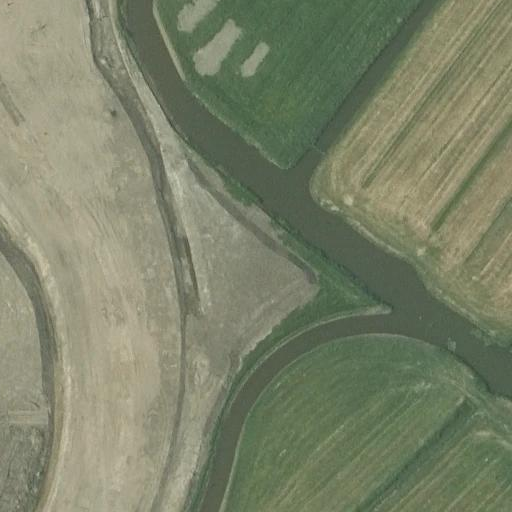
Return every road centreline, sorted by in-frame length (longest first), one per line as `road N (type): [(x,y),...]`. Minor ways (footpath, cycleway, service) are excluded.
road 1 (tertiary): [(129,289),(125,217),(111,178),(87,141),(10,71)]
road 2 (tertiary): [(113,511),(138,389),(129,289)]
road 3 (tertiary): [(0,111),(85,192),(129,289)]
